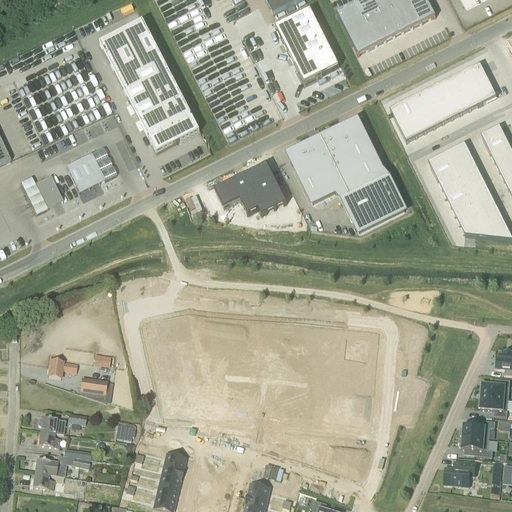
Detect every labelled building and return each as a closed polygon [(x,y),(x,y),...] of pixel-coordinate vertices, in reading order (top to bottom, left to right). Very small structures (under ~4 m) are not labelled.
[(264,0),(273,17),(305,1),(304,0),(264,0)] [(411,0),(366,0),(336,15),(358,58),(357,59),(435,20),(430,9),(429,9),(424,0),(419,0),(413,3),(411,0)] [(310,12),(275,30),(304,88),(339,70),(310,12)] [(180,144),(181,144),(199,134),(143,25),(99,47),(156,157),(177,146),(180,144)] [(476,67),(386,112),(402,145),(492,99),(476,67)] [(302,152),(288,158),(290,162),(304,189),(313,207),(346,191),(350,199),(343,203),(360,235),(374,228),(404,214),(388,181),(385,182),(356,124),(304,151),(303,151),(302,152)] [(500,130),(481,139),(483,144),(490,158),(511,202),(511,154),(502,134),(500,130)] [(0,168),(10,164),(0,143),(0,168)] [(465,147),(428,166),(430,170),(437,184),(464,238),(465,239),(511,244),(511,242),(505,228),(474,166),(467,152),(465,147)] [(105,150),(68,167),(79,194),(117,178),(105,150)] [(287,203),(267,164),(215,190),(225,209),(241,200),(248,215),(259,210),(262,216),(287,203)] [(35,187),(48,212),(62,205),(50,180),(35,187)] [(163,331),(151,334),(153,344),(177,338),(173,322),(162,325),(163,331)] [(294,335),(292,349),(306,351),(306,353),(315,353),(315,357),(322,358),(324,342),(317,341),(317,337),(294,335)] [(177,338),(153,344),(155,352),(173,348),(179,347),(177,338)] [(337,363),(345,363),(346,358),(368,361),(370,342),(347,339),(346,345),(339,345),(337,363)] [(173,348),(155,352),(157,360),(175,356),(173,348)] [(496,354),(494,371),(504,372),(504,379),(511,379),(511,355),(511,356),(511,355),(504,355),(496,354)] [(175,356),(157,360),(159,369),(161,368),(177,364),(175,356)] [(93,368),(101,369),(102,359),(95,358),(93,368)] [(60,382),(62,373),(65,374),(65,375),(75,376),(76,368),(63,366),(63,365),(50,363),(48,380),(60,382)] [(177,364),(161,368),(163,376),(181,372),(179,364),(177,364)] [(181,372),(163,376),(165,385),(183,380),(181,372)] [(183,380),(165,385),(167,393),(190,387),(189,379),(183,380)] [(107,385),(81,381),(79,395),(80,395),(80,397),(102,405),(103,398),(105,399),(107,385)] [(510,384),(497,382),(496,389),(490,388),(482,387),(482,390),(480,390),(479,397),(481,398),(481,400),(508,402),(510,384)] [(190,387),(167,393),(169,403),(181,400),(183,406),(194,403),(190,387)] [(209,391),(208,403),(214,404),(213,416),(223,417),(225,399),(225,393),(209,391)] [(341,409),(347,410),(346,422),(362,424),(363,414),(361,414),(362,401),(358,401),(359,394),(343,393),(341,409)] [(242,400),(240,419),(251,420),(252,407),(258,408),(259,396),(242,394),(242,400)] [(266,396),(265,408),(271,409),(269,421),(280,422),(282,404),(282,398),(266,396)] [(225,399),(223,417),(232,418),(233,400),(225,399)] [(233,400),(232,418),(240,419),(242,400),(233,400)] [(307,406),(305,424),(316,425),(318,401),(307,400),(307,406)] [(480,412),(494,413),(494,419),(507,421),(508,402),(481,400),(481,402),(479,402),(478,409),(480,410),(480,412)] [(282,404),(280,422),(288,423),(290,404),(282,404)] [(290,404),(288,423),(297,424),(298,405),(290,404)] [(298,405),(297,424),(305,424),(307,406),(298,405)] [(67,426),(85,429),(86,419),(69,417),(67,426)] [(63,438),(65,424),(40,420),(38,422),(37,427),(39,429),(41,429),(40,435),(55,437),(63,438)] [(462,438),(462,440),(489,442),(490,431),(494,432),(495,425),(480,424),(479,430),(468,429),(463,428),(463,431),(461,431),(460,438),(462,438)] [(131,440),(133,441),(134,434),(132,434),(132,429),(125,428),(123,436),(122,443),(130,444),(131,440)] [(55,437),(40,435),(38,449),(58,452),(60,442),(54,441),(55,437)] [(489,442),(462,440),(462,443),(460,443),(459,449),(461,449),(461,452),(464,452),(475,453),(474,459),(492,461),(492,454),(488,454),(489,442)] [(90,463),(91,456),(64,452),(63,459),(74,460),(74,462),(90,465),(90,463)] [(166,457),(163,468),(182,473),(185,462),(166,457)] [(88,472),(90,465),(74,462),(72,469),(88,472)] [(34,476),(48,478),(56,480),(58,466),(50,465),(36,463),(34,476)] [(475,466),(454,465),(454,466),(457,466),(456,472),(454,472),(445,471),(444,488),(468,490),(469,480),(474,480),(475,466)] [(163,468),(161,479),(180,483),(182,473),(163,468)] [(503,476),(511,476),(511,468),(504,468),(503,476)] [(48,478),(34,476),(32,490),(52,493),(54,484),(48,483),(48,478)] [(161,479),(158,489),(177,494),(180,483),(161,479)] [(251,487),(248,498),(267,503),(269,492),(251,487)] [(158,489),(156,500),(175,504),(177,494),(158,489)] [(74,495),(63,493),(62,500),(73,501),(74,495)] [(248,498),(245,509),(258,511),(264,511),(267,503),(248,498)] [(156,500),(153,511),(157,511),(172,511),(175,504),(156,500)]
